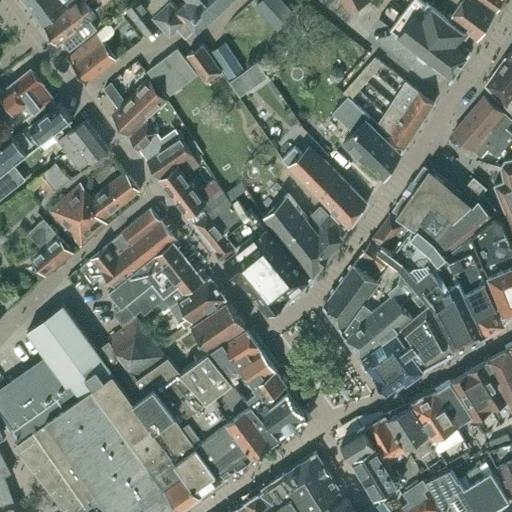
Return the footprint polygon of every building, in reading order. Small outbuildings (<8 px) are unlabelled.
[(60,0),(24,0),(42,23),(65,6),(60,0)] [(97,14),(88,2),(90,0),(74,0),(76,2),(44,25),(57,43),(62,39),(70,50),(97,28),(91,19),(97,14)] [(194,27),(178,8),(169,0),(134,0),(126,7),(137,21),(147,34),(161,23),(170,33),(179,26),(186,34),(194,27)] [(186,0),(178,8),(194,27),(196,30),(229,0),(186,0)] [(280,0),(260,0),(256,4),(279,28),(293,14),(280,0)] [(342,0),(347,9),(365,0),(342,0)] [(423,0),(412,0),(391,28),(400,35),(399,37),(418,51),(419,52),(417,53),(418,56),(425,62),(427,62),(428,61),(438,68),(451,78),(469,51),(462,45),(470,34),(443,13),(427,0),(426,2),(423,0)] [(478,39),(496,11),(481,0),(454,0),(460,3),(450,17),(478,39)] [(481,0),(496,11),(503,0),(481,0)] [(97,33),(68,57),(86,81),(116,58),(97,33)] [(225,41),(212,50),(229,77),(243,68),(225,41)] [(206,47),(203,43),(187,52),(206,80),(215,74),(226,92),(233,87),(221,70),(206,47)] [(178,47),(148,69),(163,89),(166,86),(170,93),(197,73),(178,47)] [(511,47),(486,84),(511,110),(511,47)] [(375,56),(367,65),(375,71),(382,62),(375,56)] [(258,61),(231,80),(241,94),(268,75),(258,61)] [(367,80),(375,71),(367,65),(359,73),(367,80)] [(0,108),(8,119),(15,127),(27,117),(33,112),(33,111),(53,95),(43,82),(44,81),(32,67),(3,91),(0,87),(0,108)] [(335,67),(330,72),(332,79),(339,80),(343,75),(341,69),(335,67)] [(359,89),(367,80),(359,73),(351,82),(359,89)] [(114,86),(107,91),(118,107),(113,112),(130,133),(167,98),(150,75),(124,101),(114,86)] [(406,80),(399,91),(426,114),(434,102),(406,80)] [(359,89),(351,82),(343,91),(351,98),(359,89)] [(419,125),(426,114),(399,91),(391,102),(419,125)] [(469,113),(506,145),(511,138),(511,131),(506,127),(511,119),(511,117),(485,94),(469,113)] [(370,116),(351,98),(349,96),(333,112),(353,131),(343,142),(359,157),(361,155),(384,177),(401,152),(366,119),(370,116)] [(12,130),(0,138),(0,175),(15,164),(64,125),(73,118),(60,100),(56,103),(52,98),(33,112),(27,117),(31,122),(15,134),(12,130)] [(411,136),(419,125),(391,102),(384,113),(411,136)] [(411,136),(384,113),(377,125),(403,148),(411,136)] [(506,145),(469,113),(453,131),(481,156),(488,147),(497,155),(506,145)] [(153,115),(131,134),(140,147),(158,131),(151,121),(155,118),(153,115)] [(73,118),(64,125),(69,131),(58,140),(65,149),(59,154),(65,162),(71,157),(79,168),(83,166),(85,169),(93,163),(90,160),(108,147),(86,118),(78,125),(73,118)] [(160,176),(193,153),(175,127),(142,150),(160,176)] [(295,145),(283,158),(349,227),(367,203),(310,143),(301,152),(295,145)] [(160,176),(188,214),(206,201),(206,200),(198,189),(186,174),(200,164),(193,153),(160,176)] [(511,156),(505,158),(501,165),(504,179),(494,183),(511,226),(511,156)] [(56,162),(43,173),(47,179),(56,189),(70,178),(56,162)] [(0,175),(0,197),(26,178),(15,164),(0,175)] [(418,224),(434,240),(447,254),(471,235),(495,217),(493,215),(498,211),(483,192),(487,187),(474,176),(461,192),(430,166),(429,167),(424,164),(413,179),(418,182),(408,197),(403,194),(392,209),(397,212),(396,214),(412,225),(416,228),(418,224)] [(104,218),(140,188),(125,169),(93,197),(88,201),(92,205),(88,208),(91,212),(97,219),(102,215),(104,218)] [(47,179),(43,173),(30,184),(34,189),(47,179)] [(93,197),(81,182),(63,197),(76,213),(78,211),(84,217),(91,212),(88,208),(92,205),(88,201),(93,197)] [(207,183),(198,189),(206,200),(215,194),(207,183)] [(236,248),(230,241),(223,231),(242,216),(223,189),(189,215),(224,258),(236,248)] [(264,216),(312,276),(342,239),(338,235),(344,228),(320,205),(307,218),(287,193),(264,216)] [(63,197),(50,209),(69,231),(84,217),(78,211),(76,213),(63,197)] [(118,255),(162,220),(152,208),(108,243),(118,255)] [(287,296),(308,279),(252,208),(242,216),(223,231),(230,241),(236,248),(224,258),(240,277),(268,312),(267,312),(268,313),(288,297),(287,296)] [(69,231),(80,244),(107,221),(104,218),(102,215),(97,219),(91,212),(84,217),(69,231)] [(374,235),(393,250),(412,225),(396,214),(394,217),(390,214),(374,235)] [(67,244),(44,217),(29,231),(41,246),(47,241),(57,253),(67,244)] [(495,217),(471,235),(480,254),(485,265),(508,318),(511,316),(511,242),(503,221),(495,217)] [(108,243),(80,265),(81,266),(93,281),(105,272),(115,285),(110,290),(119,301),(113,305),(117,310),(127,303),(135,314),(142,308),(145,313),(159,301),(165,309),(170,304),(178,299),(204,281),(204,280),(172,240),(177,235),(163,218),(162,220),(118,255),(108,243)] [(347,333),(362,353),(429,301),(429,300),(409,277),(403,273),(415,262),(414,260),(434,240),(418,224),(416,228),(412,225),(393,250),(374,235),(373,235),(360,254),(384,272),(343,328),(347,333)] [(429,300),(454,349),(485,333),(459,279),(458,278),(478,262),(475,258),(480,254),(472,235),(447,254),(434,240),(414,260),(415,262),(403,273),(409,277),(429,300)] [(47,241),(41,246),(30,256),(45,273),(73,251),(67,244),(57,253),(47,241)] [(325,302),(343,328),(384,272),(360,254),(325,302)] [(480,254),(475,258),(478,262),(458,278),(459,279),(485,333),(505,322),(480,267),(485,265),(480,254)] [(190,315),(182,321),(185,325),(225,297),(210,276),(204,281),(178,299),(190,315)] [(210,350),(223,340),(245,324),(228,300),(192,326),(206,344),(201,348),(202,349),(195,354),(198,359),(210,350)] [(425,365),(454,349),(429,301),(362,353),(386,388),(405,375),(407,378),(425,365)] [(161,511),(160,511),(173,502),(177,507),(180,505),(179,505),(195,494),(198,492),(199,491),(157,433),(154,426),(134,400),(115,371),(98,348),(64,302),(29,328),(49,355),(80,398),(22,438),(15,443),(69,511),(161,511)] [(210,350),(198,359),(181,370),(167,354),(138,316),(137,316),(135,314),(127,303),(117,310),(115,313),(125,326),(109,338),(110,339),(98,348),(115,371),(134,400),(155,384),(173,407),(180,417),(201,448),(221,476),(231,468),(232,469),(234,467),(238,467),(248,459),(249,456),(252,455),(252,454),(253,454),(256,451),(269,442),(270,441),(275,437),(276,438),(279,435),(280,434),(302,419),(307,416),(303,410),(285,384),(256,405),(253,402),(252,402),(245,393),(244,394),(210,350)] [(225,344),(223,340),(210,350),(244,394),(245,393),(252,402),(253,402),(256,405),(285,384),(286,383),(275,369),(277,368),(248,328),(225,344)] [(450,380),(475,417),(496,444),(511,435),(511,343),(484,359),(450,380)] [(0,406),(22,438),(80,398),(49,355),(36,364),(33,364),(24,369),(24,373),(18,377),(14,377),(6,383),(5,386),(0,390),(0,406)] [(491,444),(475,417),(450,380),(436,389),(457,423),(467,439),(474,435),(482,449),(491,444)] [(199,491),(221,476),(201,448),(180,417),(155,384),(134,400),(154,426),(157,433),(199,491)] [(467,439),(457,423),(436,389),(411,402),(412,404),(433,437),(443,454),(446,460),(471,446),(467,439)] [(411,404),(388,416),(421,468),(443,454),(433,437),(411,404)] [(385,413),(366,425),(375,443),(377,446),(380,444),(404,484),(423,472),(421,468),(388,416),(385,413)] [(0,511),(18,511),(5,475),(12,471),(0,448),(0,440),(7,436),(0,422),(0,511)] [(375,443),(366,425),(342,439),(351,455),(375,443)] [(506,439),(490,447),(511,496),(511,438),(507,440),(506,439)] [(392,491),(404,484),(380,444),(377,446),(375,443),(351,455),(376,495),(389,487),(392,491)] [(355,511),(344,495),(316,451),(285,471),(307,505),(309,504),(304,496),(313,490),(324,506),(320,509),(321,511),(355,511)] [(470,465),(496,507),(509,498),(489,464),(484,467),(480,460),(476,462),(477,465),(476,466),(474,463),(470,465)] [(480,511),(487,511),(496,507),(470,465),(466,467),(468,471),(466,472),(471,481),(464,486),(480,511)] [(448,511),(480,511),(464,486),(459,478),(458,479),(451,466),(427,477),(439,497),(446,508),(448,511)] [(314,511),(309,504),(307,505),(285,471),(263,485),(264,487),(226,511),(314,511)] [(434,511),(444,506),(439,497),(436,498),(423,476),(390,498),(389,496),(384,499),(393,511),(434,511)]
